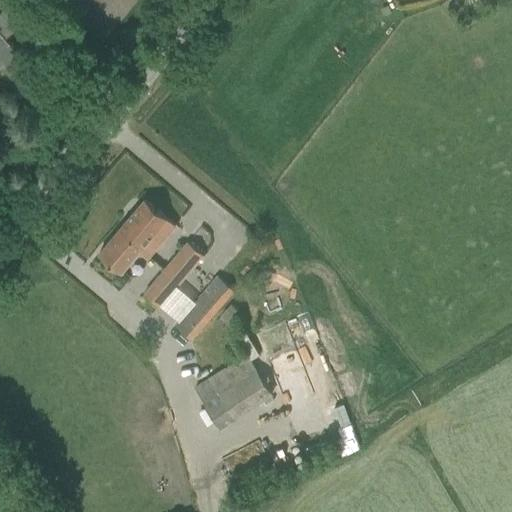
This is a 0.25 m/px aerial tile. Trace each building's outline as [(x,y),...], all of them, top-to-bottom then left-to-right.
[(0,67),(22,92),(38,79),(3,38),(17,26),(3,9),(0,11),(0,67)] [(99,254),(114,267),(120,272),(139,250),(148,257),(175,225),(145,199),(99,254)] [(144,293),(160,307),(199,261),(182,247),(144,293)] [(173,326),(191,341),(233,291),(216,276),(173,326)] [(230,305),(222,314),(230,321),(238,313),(230,305)] [(195,388),(220,427),(272,394),(247,354),(195,388)]
